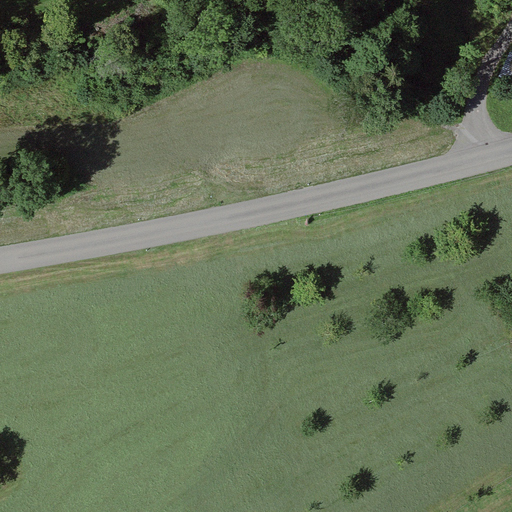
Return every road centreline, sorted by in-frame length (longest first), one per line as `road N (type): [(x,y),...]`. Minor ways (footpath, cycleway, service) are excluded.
road 1 (tertiary): [(0,261),(196,229),(511,153)]
road 2 (track): [(511,34),(483,85),(493,158)]
